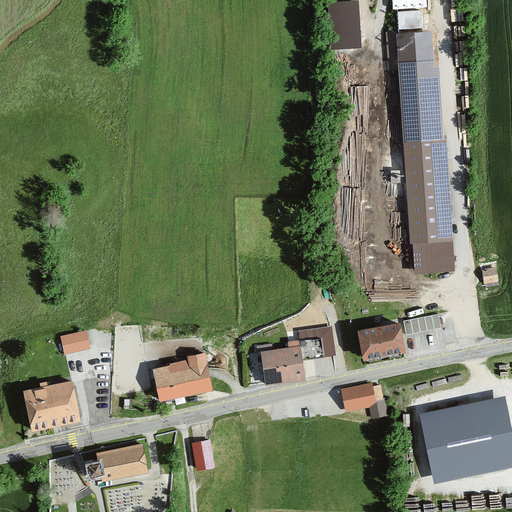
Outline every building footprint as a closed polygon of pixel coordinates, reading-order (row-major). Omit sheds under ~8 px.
[(426,0),(392,0),(393,9),(427,7),(426,0)] [(356,6),(331,7),(334,46),(359,44),(356,6)] [(420,11),(398,13),(399,29),(422,28),(420,11)] [(400,63),(431,61),(429,35),(399,37),(392,30),(389,34),(391,68),(396,67),(400,67),(400,63)] [(400,67),(396,67),(397,90),(399,89),(408,235),(413,234),(416,270),(454,267),(446,138),(436,139),(431,61),(400,63),(400,67)] [(496,269),(483,271),(485,282),(492,280),(492,284),(498,283),(496,269)] [(438,314),(403,321),(406,334),(441,328),(438,314)] [(379,328),(359,331),(364,357),(404,350),(399,324),(379,328)] [(267,382),(267,384),(286,381),(305,378),(302,361),(324,358),(324,356),(333,355),(330,329),(300,333),(301,341),(289,342),(290,349),(272,351),(272,344),(257,346),(258,353),(263,352),(267,382)] [(85,332),(62,337),(66,352),(89,347),(85,332)] [(190,361),(154,369),(160,399),(168,398),(169,401),(171,400),(174,400),(173,396),(211,388),(204,353),(189,356),(190,361)] [(42,388),(24,391),(32,429),(56,424),(80,419),(79,417),(79,415),(76,400),(72,381),(47,386),(46,382),(41,383),(42,388)] [(371,383),(343,389),(345,399),(347,409),(370,405),(370,407),(376,406),(372,387),(371,383)] [(376,406),(370,407),(372,417),(387,413),(384,398),(383,398),(380,385),(372,387),(376,406)] [(500,405),(427,421),(437,472),(511,457),(500,405)] [(209,440),(193,443),(198,468),(213,466),(209,440)] [(125,474),(148,470),(143,444),(97,454),(98,460),(88,462),(91,474),(96,473),(101,472),(102,479),(125,474)]
